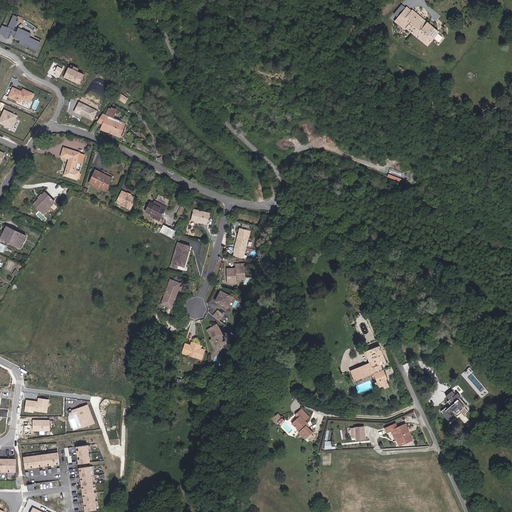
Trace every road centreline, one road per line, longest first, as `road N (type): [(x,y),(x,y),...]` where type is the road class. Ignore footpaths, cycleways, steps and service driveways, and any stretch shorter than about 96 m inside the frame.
road 1 (residential): [(466,511),(351,255),(321,217),(274,209)]
road 2 (unclassified): [(146,0),(200,89),(273,166),(274,209)]
road 3 (residential): [(50,129),(112,141),(231,201)]
road 4 (unknown): [(299,399),(341,414),(419,406)]
